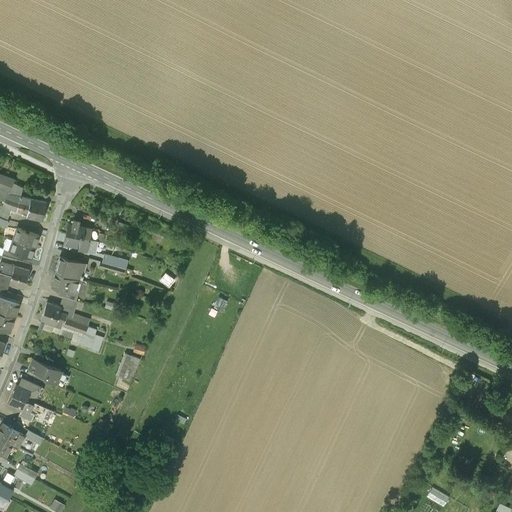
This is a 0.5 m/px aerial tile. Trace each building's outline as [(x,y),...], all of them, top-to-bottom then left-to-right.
[(12,206),(44,213),(46,203),(20,198),(8,195),(13,184),(14,181),(0,175),(0,190),(0,199),(6,203),(12,206)] [(8,195),(20,198),(22,188),(13,184),(8,195)] [(27,219),(42,223),(44,213),(12,206),(10,210),(17,213),(28,215),(27,219)] [(68,225),(66,235),(89,240),(91,230),(78,227),(79,222),(73,221),(72,226),(68,225)] [(13,242),(35,249),(39,237),(17,229),(13,242)] [(89,240),(66,235),(64,245),(79,249),(79,251),(96,254),(98,243),(89,241),(89,240)] [(22,257),(31,260),(35,249),(13,242),(12,246),(11,246),(8,253),(22,257)] [(85,266),(59,259),(55,275),(80,282),(86,283),(88,278),(82,277),(85,266)] [(0,273),(27,281),(29,272),(0,264),(0,263),(0,273)] [(100,263),(98,269),(124,276),(125,270),(100,263)] [(9,287),(24,291),(27,281),(0,273),(0,280),(10,283),(9,287)] [(165,273),(159,281),(169,288),(175,280),(165,273)] [(80,282),(55,275),(52,288),(60,291),(76,295),(80,282)] [(74,301),(76,295),(60,291),(59,297),(65,299),(74,301)] [(0,312),(14,318),(15,318),(20,304),(0,297),(0,312)] [(65,299),(62,310),(61,314),(68,316),(70,311),(74,312),(77,302),(74,301),(65,299)] [(62,310),(48,305),(45,313),(66,321),(67,320),(68,316),(61,314),(62,310)] [(0,329),(9,333),(14,318),(0,312),(0,329)] [(66,321),(45,313),(41,323),(62,330),(63,328),(83,335),(85,336),(88,327),(67,320),(66,321)] [(99,331),(88,327),(85,336),(83,335),(80,346),(92,351),(99,331)] [(135,347),(133,354),(143,356),(145,349),(135,347)] [(36,354),(33,359),(52,368),(54,362),(36,354)] [(126,356),(117,378),(131,384),(140,362),(126,356)] [(33,359),(29,369),(46,377),(44,381),(52,384),(53,383),(56,384),(58,384),(59,381),(58,379),(61,372),(52,368),(33,359)] [(34,404),(41,388),(29,382),(29,383),(24,381),(22,387),(17,385),(12,394),(34,404)] [(29,413),(34,404),(12,394),(8,404),(23,410),(29,413)] [(34,416),(29,413),(23,410),(20,417),(31,422),(34,416)] [(76,414),(67,410),(65,415),(74,419),(76,414)] [(0,437),(13,444),(18,433),(3,425),(0,429),(0,437)] [(25,437),(40,446),(44,439),(29,431),(25,437)] [(0,453),(6,457),(13,444),(0,437),(0,453)] [(37,452),(39,449),(34,446),(30,454),(32,456),(35,451),(37,452)] [(20,464),(18,469),(28,475),(31,470),(20,464)] [(31,486),(35,479),(18,469),(14,477),(31,486)] [(0,493),(9,498),(13,491),(0,484),(0,493)] [(0,505),(4,507),(9,498),(0,493),(0,505)] [(61,511),(65,507),(55,501),(50,510),(54,511),(61,511)]
